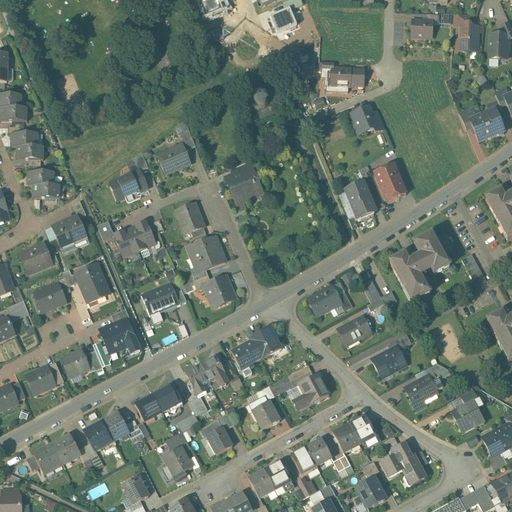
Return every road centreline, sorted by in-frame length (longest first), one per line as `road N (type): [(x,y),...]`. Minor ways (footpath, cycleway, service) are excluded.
road 1 (residential): [(268,302),(0,446)]
road 2 (residential): [(454,191),(268,302)]
road 3 (residential): [(203,483),(365,395)]
road 4 (residential): [(365,395),(450,457),(452,479),(419,503)]
road 5 (residential): [(211,179),(268,302)]
road 6 (residential): [(268,302),(365,395)]
road 7 (residential): [(0,145),(34,224),(0,243)]
